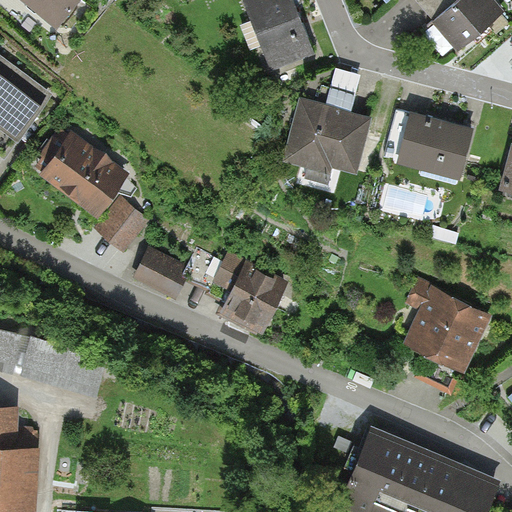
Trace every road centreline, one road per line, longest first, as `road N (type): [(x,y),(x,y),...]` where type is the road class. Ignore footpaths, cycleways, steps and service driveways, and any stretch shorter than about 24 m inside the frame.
road 1 (residential): [(511,469),(0,231)]
road 2 (residential): [(329,0),(336,22),(414,74),(511,101)]
